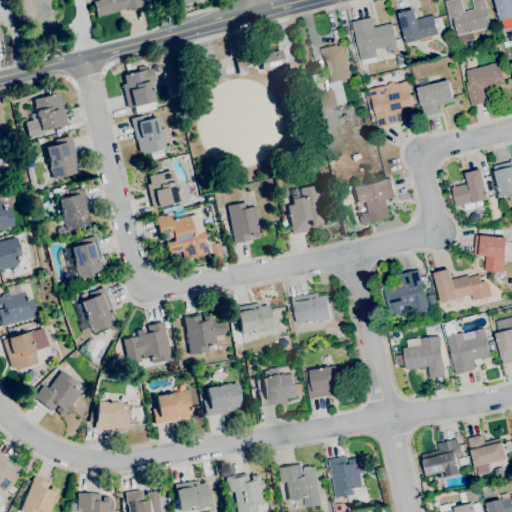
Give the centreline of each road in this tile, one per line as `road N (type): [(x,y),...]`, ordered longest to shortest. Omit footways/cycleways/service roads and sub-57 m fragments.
road 1 (residential): [(82,57),(140,290),(318,262),(437,232),(417,154),(511,129)]
road 2 (residential): [(0,403),(38,441),(69,457),(120,462),(511,393)]
road 3 (tertiary): [(0,77),(302,0)]
road 4 (residential): [(351,255),(408,511)]
